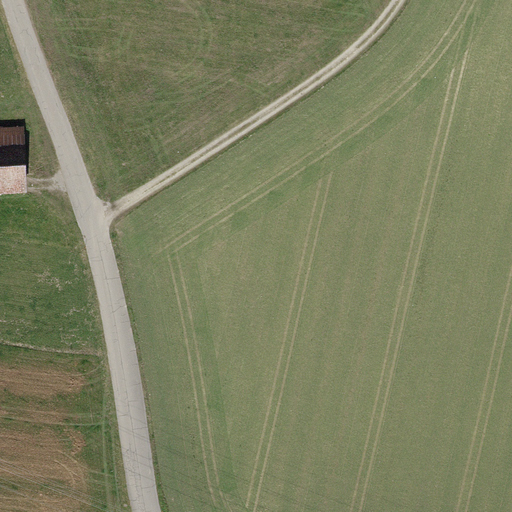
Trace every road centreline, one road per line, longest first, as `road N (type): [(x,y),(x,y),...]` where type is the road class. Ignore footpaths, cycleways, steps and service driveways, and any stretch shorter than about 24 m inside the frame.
road 1 (unclassified): [(13,0),(92,220),(146,511)]
road 2 (track): [(92,220),(285,99),(395,0)]
